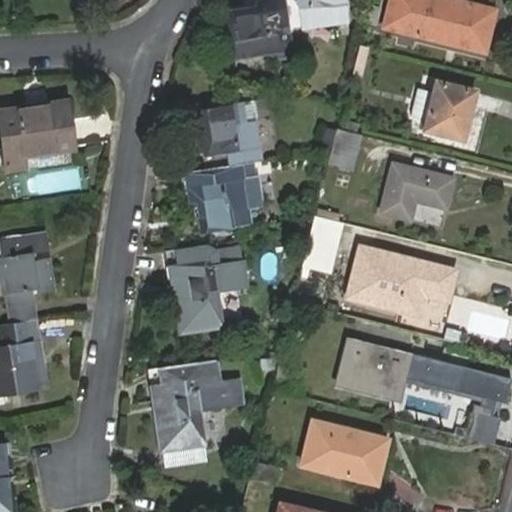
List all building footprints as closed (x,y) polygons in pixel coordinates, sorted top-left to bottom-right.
[(235,61),(280,57),(279,37),(274,0),(254,0),(245,1),(245,9),(214,12),(218,52),(234,51),(235,61)] [(274,0),(279,37),(321,33),(320,22),(335,20),(333,0),(274,0)] [(438,0),(388,0),(381,28),(483,55),(493,14),(438,0)] [(380,6),(368,4),(364,24),(375,27),(380,6)] [(336,31),(335,20),(320,22),(321,33),(336,31)] [(369,48),(359,46),(352,75),(362,78),(369,48)] [(234,51),(218,52),(219,62),(235,61),(234,51)] [(420,119),(427,89),(414,86),(407,116),(420,119)] [(459,124),(464,125),(472,95),(433,86),(420,133),(455,141),(459,124)] [(67,97),(0,107),(0,153),(3,172),(25,169),(24,158),(75,150),(67,97)] [(198,145),(203,174),(239,168),(255,164),(248,123),(254,123),(250,103),(197,112),(203,144),(198,145)] [(460,143),(464,125),(459,124),(455,141),(460,143)] [(361,137),(336,131),(331,151),(327,164),(352,171),(355,156),(361,137)] [(390,165),(378,216),(408,223),(412,203),(445,210),(452,179),(390,165)] [(203,174),(183,177),(188,207),(196,206),(201,236),(241,230),(238,214),(246,213),(239,168),(203,174)] [(249,229),(246,213),(238,214),(241,230),(249,229)] [(334,260),(342,225),(315,218),(312,230),(307,253),(334,260)] [(0,298),(0,309),(4,330),(33,325),(37,324),(33,298),(51,295),(46,264),(28,266),(27,259),(45,256),(41,236),(0,243),(0,289),(1,298),(0,298)] [(206,271),(202,250),(161,257),(167,288),(168,288),(183,285),(185,295),(170,297),(178,339),(221,331),(215,298),(245,292),(241,265),(206,271)] [(360,250),(350,291),(366,295),(364,302),(417,314),(429,266),(360,250)] [(183,285),(168,288),(170,297),(185,295),(183,285)] [(4,330),(0,330),(0,402),(34,397),(33,388),(39,386),(36,372),(30,372),(27,348),(36,347),(33,325),(4,330)] [(347,339),(334,388),(394,405),(401,379),(407,355),(347,339)] [(44,395),(36,347),(27,348),(30,372),(36,372),(39,386),(33,388),(34,397),(44,395)] [(510,380),(407,355),(401,379),(481,399),(479,408),(492,412),(495,402),(504,404),(510,380)] [(270,394),(295,400),(303,370),(278,363),(270,394)] [(213,385),(210,365),(143,377),(150,410),(165,407),(167,417),(152,420),(160,459),(203,449),(197,417),(229,411),(224,384),(213,385)] [(235,381),(224,384),(229,411),(240,408),(235,381)] [(165,407),(150,410),(152,420),(167,417),(165,407)] [(302,465),(376,483),(387,441),(313,423),(302,465)] [(248,480),(274,487),(278,469),(253,462),(248,480)]
